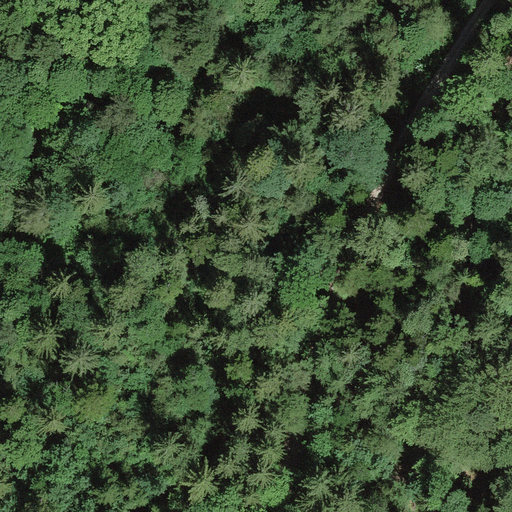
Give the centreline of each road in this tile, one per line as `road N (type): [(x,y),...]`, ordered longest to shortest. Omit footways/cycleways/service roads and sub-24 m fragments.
road 1 (track): [(489,0),(428,96),(344,279),(318,364),(290,511)]
road 2 (track): [(122,0),(0,137)]
